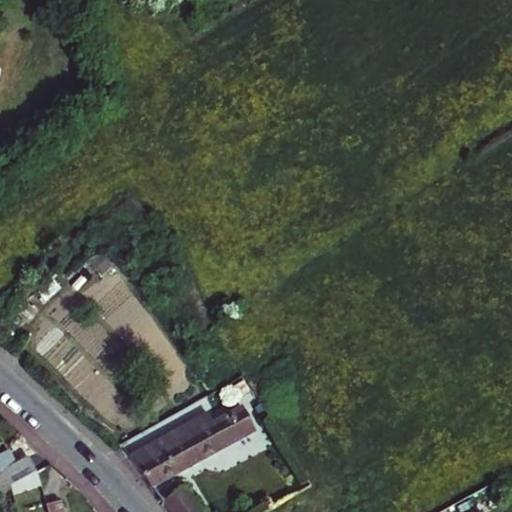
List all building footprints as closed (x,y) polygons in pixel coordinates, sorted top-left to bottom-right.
[(256,424),(245,407),(215,423),(195,433),(189,423),(131,454),(144,472),(154,485),(175,472),(256,424)] [(215,423),(209,412),(189,423),(195,433),(215,423)] [(0,469),(21,458),(17,451),(14,445),(0,452),(0,469)] [(21,458),(0,469),(0,483),(2,488),(15,481),(42,467),(35,453),(22,460),(21,458)] [(42,467),(15,481),(19,497),(48,482),(44,466),(42,467)] [(163,496),(182,482),(175,472),(154,485),(163,496)] [(213,511),(211,511),(204,501),(198,505),(182,482),(163,496),(174,511),(218,511),(217,510),(213,511)] [(71,511),(67,498),(53,502),(55,511),(71,511)] [(480,511),(506,511),(501,501),(480,511)]
